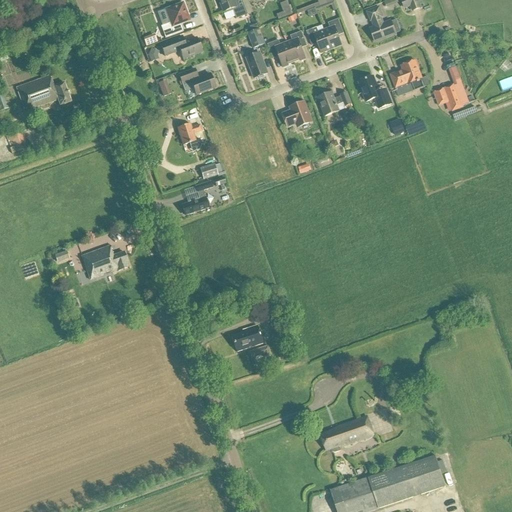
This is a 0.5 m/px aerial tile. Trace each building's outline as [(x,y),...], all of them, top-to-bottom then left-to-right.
[(236,3),(234,0),(218,0),(224,13),(233,10),(236,20),(248,16),(243,4),(242,1),(236,3)] [(278,18),(292,14),(288,0),(285,0),(280,2),(283,11),(276,13),(278,18)] [(400,0),(399,0),(403,11),(409,8),(411,13),(421,10),(417,0),(400,0)] [(243,4),(248,16),(253,14),(248,2),(243,4)] [(165,10),(157,13),(162,27),(160,27),(163,33),(165,39),(183,33),(180,25),(182,24),(189,22),(183,4),(165,10)] [(396,35),(391,22),(383,25),(379,17),(382,16),(379,9),(368,13),(371,21),(372,20),(375,28),(370,30),(375,43),(396,35)] [(330,29),(324,31),(331,50),(342,46),(338,37),(343,34),(338,20),(328,24),(330,29)] [(324,31),(319,34),(317,29),(306,32),(312,47),(317,45),(321,54),(331,50),(324,31)] [(246,35),(252,50),(265,45),(259,30),(246,35)] [(286,44),(294,63),(299,61),(300,62),(305,60),(301,49),(307,47),(301,33),(290,37),(292,42),(286,44)] [(181,37),(168,42),(160,46),(164,58),(179,52),(183,60),(201,53),(196,39),(184,44),(181,37)] [(279,41),(268,45),(273,60),(279,58),(283,69),(289,67),(288,65),(294,63),(286,44),(280,46),(279,41)] [(147,56),(150,63),(158,61),(157,57),(158,53),(150,50),(147,56)] [(267,75),(259,54),(247,59),(255,80),(267,75)] [(402,71),(390,76),(395,89),(399,98),(413,92),(410,84),(422,80),(415,61),(401,67),(402,71)] [(194,70),(178,76),(184,92),(185,92),(188,99),(195,96),(215,89),(209,75),(197,79),(194,70)] [(511,76),(500,81),(504,91),(511,87),(511,76)] [(70,103),(64,84),(53,87),(50,77),(16,89),(24,113),(57,101),(59,107),(70,103)] [(379,93),(373,78),(359,83),(366,103),(375,100),(379,110),(392,105),(386,90),(379,93)] [(161,93),(169,90),(165,82),(158,85),(161,93)] [(463,109),(459,99),(464,97),(460,86),(455,88),(454,86),(433,94),(438,108),(445,106),(448,113),(451,112),(451,113),(463,109)] [(332,93),(318,99),(325,118),(339,112),(337,106),(344,104),(345,107),(351,105),(347,94),(341,96),(341,97),(334,100),(332,93)] [(304,104),(291,109),(292,112),(284,115),(288,127),(296,124),(298,128),(311,123),(304,104)] [(189,125),(177,129),(182,146),(195,142),(193,135),(201,132),(199,125),(190,128),(189,125)] [(19,132),(7,137),(14,154),(25,150),(23,144),(24,144),(19,132)] [(199,170),(202,181),(217,176),(213,165),(199,170)] [(304,166),(298,168),(300,174),(306,172),(304,166)] [(223,178),(213,182),(215,188),(225,184),(223,178)] [(189,205),(181,207),(184,216),(207,208),(202,192),(211,189),(209,183),(194,188),(198,200),(189,204),(189,205)] [(129,268),(123,253),(113,257),(109,248),(81,258),(91,282),(117,271),(117,272),(129,268)] [(57,263),(69,259),(66,252),(54,256),(57,263)] [(67,297),(73,312),(83,308),(77,293),(67,297)] [(242,333),(230,336),(236,353),(263,344),(257,326),(242,331),(242,333)] [(248,353),(251,360),(262,356),(263,359),(270,357),(266,347),(248,353)] [(402,422),(399,406),(389,409),(392,424),(402,422)] [(321,436),(326,451),(331,450),(332,451),(333,452),(334,453),(336,453),(341,451),(340,448),(373,436),(367,418),(336,429),(336,430),(321,436)] [(371,511),(446,487),(443,478),(436,457),(330,492),(336,511),(371,511)]
